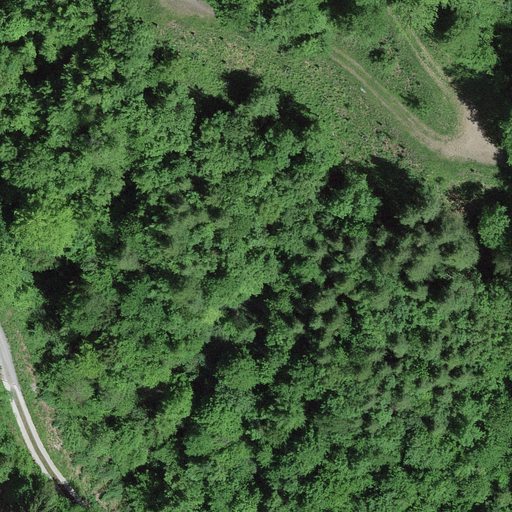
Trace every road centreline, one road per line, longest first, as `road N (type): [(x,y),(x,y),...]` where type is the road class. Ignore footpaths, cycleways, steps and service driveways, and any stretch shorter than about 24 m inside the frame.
road 1 (track): [(204,0),(333,57),(407,115),(511,156)]
road 2 (track): [(81,511),(45,475),(0,351)]
